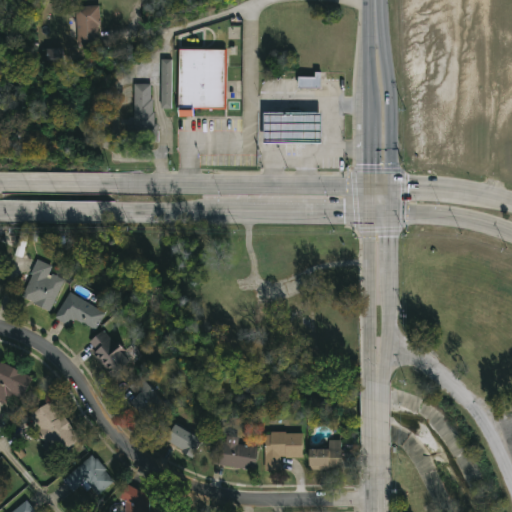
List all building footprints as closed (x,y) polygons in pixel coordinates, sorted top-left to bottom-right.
[(99,9),(98,50),(75,49),(76,8),(99,9)] [(47,62),(47,52),(67,52),(67,62),(47,62)] [(225,52),(225,110),(178,110),(178,52),(225,52)] [(161,110),(161,61),(172,61),(172,110),(161,110)] [(299,77),(320,77),(320,89),(299,89),(299,77)] [(133,85),(154,85),(154,143),(133,143),(133,85)] [(263,115),(320,114),(321,145),(263,146),(263,115)] [(21,300),(36,261),(52,267),(49,275),(63,280),(51,312),(21,300)] [(218,353),(219,284),(240,284),(240,297),(252,297),(251,337),(239,336),(239,353),(218,353)] [(67,327),(54,319),(70,293),(104,314),(93,332),(72,318),(67,327)] [(87,344),(106,330),(131,363),(112,377),(87,344)] [(3,406),(0,404),(0,365),(1,363),(32,378),(22,400),(9,394),(3,406)] [(156,398),(153,401),(161,409),(148,423),(128,403),(145,386),(156,398)] [(79,440),(55,456),(28,417),(52,401),(79,440)] [(162,443),(173,424),(201,440),(191,459),(162,443)] [(301,434),(301,458),(278,458),(278,472),(264,471),(264,433),(301,434)] [(238,446),(257,448),(255,471),(211,465),(214,442),(224,443),(225,437),(239,438),(238,446)] [(308,470),(308,450),(327,450),(327,441),(340,441),(340,470),(308,470)] [(63,481),(90,456),(114,481),(87,507),(63,481)] [(143,511),(122,511),(122,492),(143,491),(143,511)] [(8,511),(25,500),(33,511),(8,511)]
